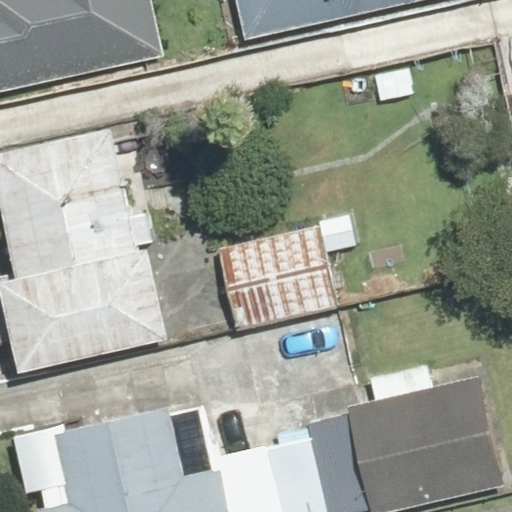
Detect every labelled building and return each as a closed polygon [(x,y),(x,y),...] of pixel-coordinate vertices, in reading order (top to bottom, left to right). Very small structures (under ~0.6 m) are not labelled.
[(0,0),(0,91),(165,57),(153,0),(0,0)] [(235,0),(246,44),(437,0),(235,0)] [(375,79),(314,94),(323,130),(384,115),(375,79)] [(113,128),(0,152),(0,205),(16,277),(0,280),(0,298),(17,374),(167,340),(146,247),(140,248),(113,128)] [(320,226),(217,248),(234,330),(337,309),(320,226)] [(352,427),(208,461),(212,475),(184,481),(167,408),(55,434),(71,504),(37,511),(36,511),(372,511),(374,511),(389,511),(506,485),(482,379),(348,410),(352,427)]
